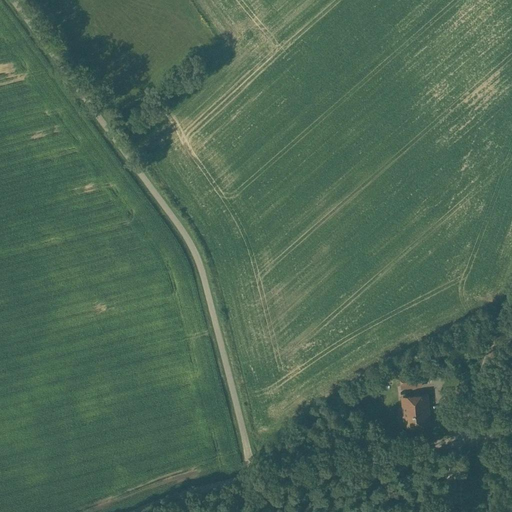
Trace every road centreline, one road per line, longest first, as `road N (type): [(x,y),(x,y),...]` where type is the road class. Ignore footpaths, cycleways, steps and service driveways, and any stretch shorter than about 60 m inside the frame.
road 1 (unclassified): [(255,474),(184,233),(12,0)]
road 2 (unclassified): [(462,436),(255,474)]
road 3 (unclassified): [(462,436),(511,298)]
